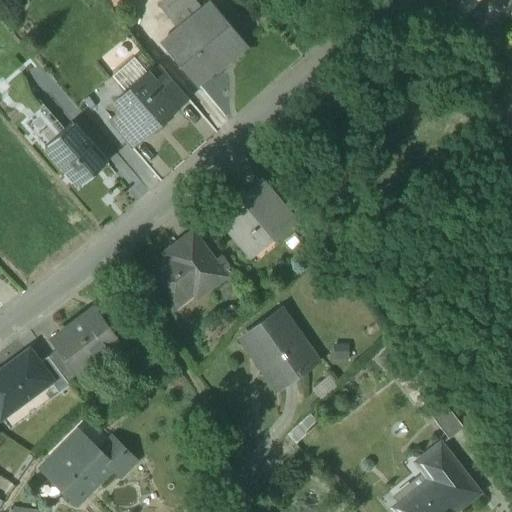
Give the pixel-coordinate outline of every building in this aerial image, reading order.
[(201,9),(193,0),(162,0),(157,5),(177,29),(201,9)] [(177,29),(162,42),(195,81),(226,55),(229,59),(242,48),(227,30),(230,27),(209,3),(201,9),(177,29)] [(146,72),(111,102),(119,111),(136,131),(140,136),(175,105),(171,101),(154,81),(146,72)] [(182,91),(165,72),(154,81),(171,101),(182,91)] [(44,106),(24,123),(43,145),(63,128),(44,106)] [(136,131),(119,111),(108,121),(125,140),(136,131)] [(105,161),(71,121),(63,128),(43,145),(78,185),(105,161)] [(259,179),(239,196),(247,206),(224,225),(249,254),(272,235),(273,236),(293,220),(259,179)] [(191,229),(172,243),(176,249),(145,272),(167,302),(198,278),(205,287),(224,273),(191,229)] [(280,304),(238,334),(253,355),(257,352),(279,382),(315,357),(280,304)] [(92,307),(50,338),(57,347),(76,372),(103,352),(106,346),(115,339),(92,307)] [(76,372),(57,347),(47,355),(66,380),(76,372)] [(28,349),(0,369),(0,414),(48,379),(49,378),(37,362),(28,349)] [(68,384),(47,355),(37,362),(49,378),(48,379),(58,392),(68,384)] [(460,422),(441,398),(429,407),(448,431),(460,422)] [(97,449),(76,429),(40,465),(75,500),(109,465),(111,463),(97,449)] [(133,457),(111,435),(97,449),(111,463),(109,465),(117,473),(133,457)] [(429,474),(397,500),(406,511),(405,511),(441,511),(440,510),(473,485),(437,438),(415,456),(429,474)]
